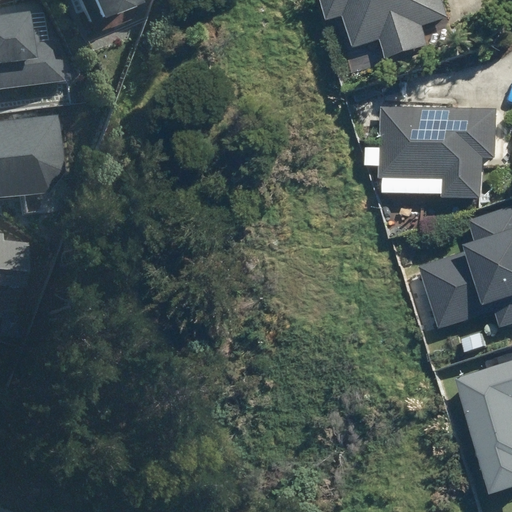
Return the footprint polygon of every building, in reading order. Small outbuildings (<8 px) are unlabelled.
[(89,0),(100,25),(143,8),(139,0),(89,0)] [(341,0),(352,32),(382,22),(387,39),(432,25),(427,8),(450,0),(341,0)] [(0,88),(65,80),(59,39),(35,42),(31,10),(0,14),(0,88)] [(508,113),(390,107),(390,149),(378,148),(376,169),(389,170),(389,178),(433,180),(432,197),(491,200),(493,157),(506,158),(508,113)] [(53,117),(0,122),(0,200),(46,196),(59,180),(53,117)] [(486,251),(430,267),(448,332),(501,317),(505,331),(511,329),(511,209),(477,219),(486,251)] [(0,235),(0,291),(23,293),(26,237),(0,235)] [(511,354),(474,364),(505,483),(511,481),(511,354)]
